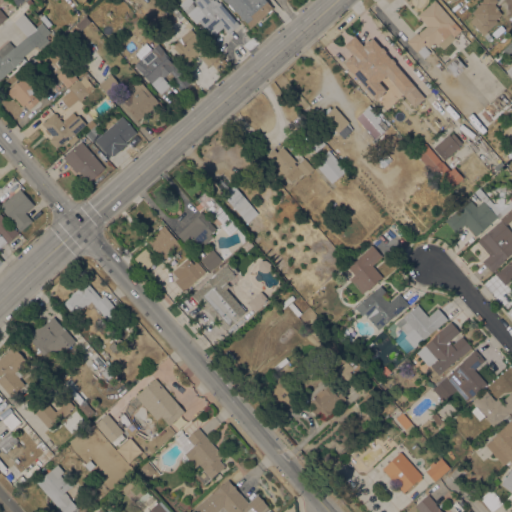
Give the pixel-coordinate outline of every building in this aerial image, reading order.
[(216,0),(218,2),(219,1),(239,24),(229,33),(223,27),(217,31),(214,28),(209,32),(211,35),(207,39),(200,30),(204,26),(199,21),(196,23),(175,0),(216,0)] [(243,19),(242,20),(240,17),(241,16),(236,11),(235,12),(224,0),(266,0),(273,7),(271,9),(271,10),(269,12),(267,12),(251,27),(243,19)] [(435,0),(455,23),(450,28),(453,30),(451,32),(455,37),(443,48),(438,43),(437,45),(434,42),(428,47),(425,44),(424,45),(430,52),(424,58),(417,51),(416,52),(406,41),(416,32),(417,33),(427,25),(417,15),(433,0),(435,0)] [(481,0),(497,0),(493,4),(502,13),(496,19),(498,21),(483,35),(470,21),(475,16),(471,12),(480,3),(479,2),(481,0)] [(49,40),(40,49),(36,44),(22,56),(24,58),(0,79),(0,47),(8,40),(13,46),(14,46),(15,47),(24,39),(23,38),(26,36),(14,22),(22,13),(35,27),(41,22),(50,31),(45,36),(49,40)] [(85,15),(90,21),(81,30),(76,24),(85,15)] [(217,58),(208,66),(199,57),(200,56),(198,54),(188,64),(173,47),(179,41),(176,38),(189,26),(217,58)] [(381,47),(382,47),(386,51),(385,52),(390,58),(392,58),(395,62),(394,63),(414,86),(415,86),(424,97),(414,106),(387,74),(378,81),(386,90),(382,93),(383,94),(379,97),(378,97),(375,99),(344,62),(346,60),(346,58),(350,55),(351,56),(352,55),(344,45),(354,35),(363,45),(365,44),(364,42),(367,40),(369,40),(372,37),(381,47)] [(511,40),(511,41),(511,49),(507,54),(502,49),(511,40)] [(140,59),(134,52),(146,42),(152,49),(158,43),(167,53),(165,55),(172,62),(182,73),(183,72),(191,82),(181,90),(172,81),(176,78),(170,71),(163,77),(170,85),(160,94),(134,64),(140,59)] [(465,67),(455,76),(446,66),(456,56),(465,67)] [(56,75),(67,66),(78,78),(67,87),(56,75)] [(120,84),(107,95),(99,84),(108,76),(107,75),(110,72),(120,84)] [(29,109),(24,104),(23,106),(14,96),(11,98),(6,92),(23,76),(37,92),(34,95),(39,100),(29,109)] [(89,91),(79,100),(68,88),(78,79),(89,91)] [(158,101),(153,107),(146,113),(137,120),(119,100),(128,92),(127,91),(139,80),(158,101)] [(511,98),(498,111),(489,102),(490,101),(489,100),(501,89),(503,90),(504,89),(511,98)] [(368,104),(388,127),(374,138),(356,117),(362,112),(368,104)] [(349,122),(347,123),(353,129),(343,137),(338,132),(337,132),(336,131),(333,134),(329,129),(332,126),(322,116),(325,114),(323,111),(329,106),(331,108),(334,106),(349,122)] [(78,115),(86,124),(73,135),(72,134),(67,139),(67,140),(64,143),(63,142),(56,148),(49,139),(52,136),(41,123),(54,112),(55,113),(56,112),(58,114),(57,115),(63,123),(64,122),(63,120),(73,111),(76,116),(78,115)] [(122,116),(136,132),(125,142),(126,143),(112,157),(96,139),(122,116)] [(100,130),(95,135),(97,136),(92,141),(86,134),(96,126),(100,130)] [(449,134),(450,135),(453,133),(462,143),(459,145),(460,146),(447,157),(446,156),(443,158),(434,147),(449,134)] [(316,151),(308,142),(316,135),(324,144),(316,151)] [(104,167),(88,182),(78,170),(76,172),(63,157),(81,141),(104,167)] [(450,170),(453,167),(463,178),(449,190),(414,151),(425,142),(442,161),(450,170)] [(296,161),(294,163),(296,165),(304,158),(314,168),(306,175),(303,172),(292,182),(285,175),(281,178),(276,173),(279,170),(266,155),(274,148),(277,151),(283,146),(296,161)] [(346,170),(331,183),(317,166),(326,158),(322,154),(328,149),(346,170)] [(374,156),(381,149),(391,161),(383,167),(374,156)] [(500,161),(504,165),(497,171),(493,167),(500,161)] [(494,190),(494,185),(499,183),(505,183),(509,187),(509,191),(494,190)] [(0,197),(15,185),(18,189),(19,188),(34,204),(25,212),(32,220),(20,231),(17,227),(18,227),(0,207),(0,197)] [(224,196),(235,186),(258,212),(247,222),(237,211),(224,196)] [(507,204),(511,199),(511,205),(498,218),(497,217),(476,236),(465,224),(455,232),(445,220),(449,216),(449,217),(458,209),(459,211),(471,200),(476,206),(483,200),(474,191),(479,187),(488,198),(493,203),(507,204)] [(511,219),(506,225),(511,232),(511,251),(504,259),(505,260),(495,268),(496,268),(492,272),(482,260),(492,251),(480,237),(501,219),(500,218),(511,207),(511,219)] [(200,212),(216,228),(210,234),(213,237),(205,244),(202,240),(197,244),(190,236),(184,241),(177,234),(200,212)] [(7,244),(5,242),(0,247),(0,213),(15,230),(15,229),(18,233),(7,244)] [(303,222),(311,233),(290,247),(283,236),(303,222)] [(163,225),(179,242),(168,252),(170,254),(164,259),(146,240),(163,225)] [(246,250),(241,245),(249,239),(253,245),(246,250)] [(382,277),(367,289),(362,294),(349,278),(354,274),(347,266),(369,248),(368,248),(372,244),(382,256),(372,264),(382,277)] [(156,260),(146,268),(140,262),(138,264),(133,258),(145,248),(156,260)] [(212,248),(222,259),(209,270),(200,259),(212,248)] [(182,291),(174,280),(177,277),(172,271),(188,257),(193,264),(196,261),(205,271),(182,291)] [(265,259),(270,263),(270,269),(267,272),(263,272),(259,270),(258,266),(260,260),(265,259)] [(511,277),(504,285),(495,273),(498,270),(499,271),(507,263),(508,263),(511,259),(511,277)] [(245,312),(224,329),(212,315),(211,315),(193,293),(227,265),(235,275),(226,282),(229,286),(226,289),(245,312)] [(101,297),(104,294),(120,313),(110,322),(94,304),(90,308),(86,304),(74,314),(63,302),(87,281),(101,297)] [(399,293),(409,304),(405,308),(404,307),(395,316),(394,314),(385,322),(386,323),(378,329),(364,313),(362,315),(355,307),(380,285),(386,292),(383,295),(389,302),(399,293)] [(270,297),(265,301),(260,296),(265,292),(270,297)] [(263,303),(260,308),(255,310),(250,307),(247,303),(250,298),(256,294),(260,298),(263,303)] [(301,313),(297,316),(287,305),(291,302),(301,313)] [(428,316),(437,307),(447,319),(444,321),(435,329),(435,328),(422,339),(413,328),(406,334),(399,326),(399,327),(395,323),(417,304),(428,316)] [(43,355),(40,351),(29,338),(29,339),(25,334),(32,328),(33,330),(42,322),(44,324),(53,316),(53,317),(59,312),(88,345),(83,350),(75,341),(65,349),(62,346),(60,348),(58,349),(56,350),(54,350),(52,350),(50,349),(43,355)] [(437,376),(416,352),(437,333),(436,333),(450,321),(459,331),(449,341),(451,344),(461,335),(472,347),(461,357),(460,356),(437,376)] [(311,332),(321,324),(328,333),(319,341),(311,332)] [(328,333),(349,357),(339,365),(319,341),(328,333)] [(118,347),(113,352),(108,346),(114,341),(118,347)] [(0,384),(0,357),(7,352),(6,351),(13,345),(31,365),(20,375),(22,378),(21,379),(24,383),(10,396),(0,384)] [(485,360),(474,369),(487,383),(466,401),(456,389),(443,400),(436,391),(442,385),(440,382),(446,377),(445,376),(463,361),(462,360),(475,349),(485,360)] [(91,361),(97,355),(114,374),(108,379),(91,361)] [(276,370),(273,366),(285,357),(288,360),(276,370)] [(353,375),(347,380),(337,369),(350,357),(356,365),(349,371),(353,375)] [(383,377),(377,370),(385,364),(390,371),(383,377)] [(184,411),(169,425),(164,419),(159,423),(141,402),(135,407),(133,409),(131,413),(129,417),(124,411),(127,403),(155,378),(184,411)] [(324,418),(320,412),(316,415),(311,409),(314,406),(309,401),(331,381),(346,399),(324,418)] [(495,400),(497,398),(500,401),(511,392),(511,393),(511,410),(508,414),(507,413),(493,426),(483,415),(479,419),(471,410),(475,406),(471,402),(485,389),(495,400)] [(34,412),(54,395),(62,404),(67,399),(74,407),(67,413),(68,414),(62,420),(60,418),(48,428),(34,412)] [(78,406),(84,400),(93,411),(87,416),(78,406)] [(20,421),(11,430),(2,420),(11,412),(20,421)] [(414,428),(408,433),(407,431),(406,432),(404,430),(405,429),(395,417),(401,412),(414,428)] [(430,416),(435,412),(442,420),(438,424),(430,416)] [(107,413),(123,431),(111,442),(95,424),(107,413)] [(485,444),(491,439),(490,438),(511,418),(511,459),(510,461),(509,459),(503,465),(485,444)] [(223,455),(219,459),(224,465),(210,478),(203,469),(204,469),(199,463),(194,468),(187,460),(189,459),(179,448),(182,445),(175,438),(182,432),(187,437),(198,427),(223,455)] [(4,453),(0,449),(0,439),(10,430),(18,440),(4,453)] [(439,445),(433,438),(441,432),(446,439),(439,445)] [(422,475),(420,476),(422,478),(418,481),(417,480),(403,492),(381,468),(400,451),(422,475)] [(430,466),(429,464),(433,461),(435,463),(441,458),(449,468),(434,481),(425,471),(430,466)] [(155,470),(148,477),(140,467),(147,461),(155,470)] [(63,471),(60,474),(65,480),(68,477),(74,484),(65,491),(69,496),(68,497),(77,506),(71,511),(63,511),(58,505),(57,506),(36,482),(57,464),(63,471)] [(511,492),(500,484),(503,480),(502,479),(504,475),(506,476),(511,467),(511,492)] [(264,501),(270,508),(265,511),(255,511),(251,507),(245,511),(240,511),(238,511),(225,511),(222,507),(216,511),(190,511),(217,488),(219,486),(221,485),(227,479),(232,485),(235,486),(236,488),(248,502),(257,494),(261,498),(263,499),(264,501)] [(433,485),(440,479),(443,483),(436,489),(433,485)] [(492,511),(480,497),(491,488),(502,502),(492,511)] [(419,511),(414,505),(428,494),(436,503),(435,504),(442,511),(419,511)] [(146,511),(158,502),(166,511),(146,511)]
